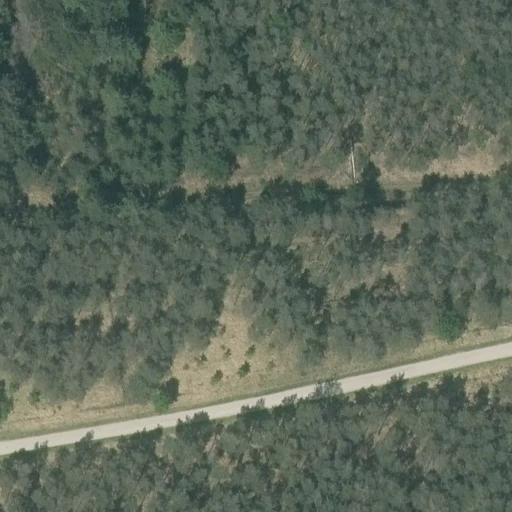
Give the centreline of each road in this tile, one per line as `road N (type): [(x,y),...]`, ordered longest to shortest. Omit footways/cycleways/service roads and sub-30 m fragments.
road 1 (track): [(0,450),(511,356)]
road 2 (track): [(0,231),(60,220),(511,190)]
